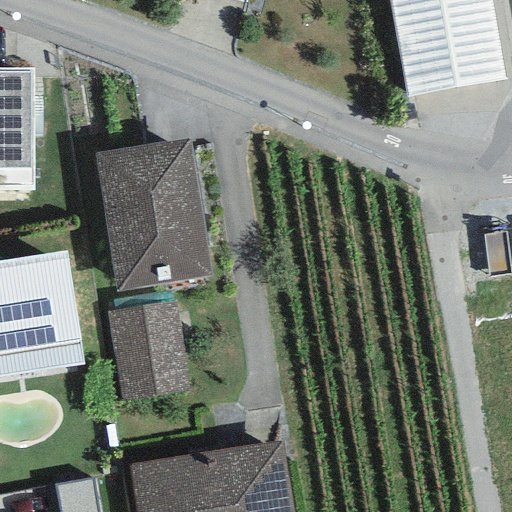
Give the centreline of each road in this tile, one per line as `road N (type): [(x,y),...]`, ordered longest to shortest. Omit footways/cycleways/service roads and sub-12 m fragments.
road 1 (residential): [(511,171),(468,176),(407,161),(0,1)]
road 2 (track): [(468,176),(454,307),(489,511)]
